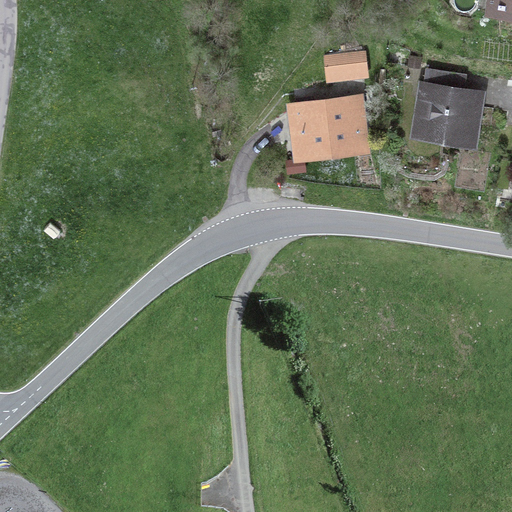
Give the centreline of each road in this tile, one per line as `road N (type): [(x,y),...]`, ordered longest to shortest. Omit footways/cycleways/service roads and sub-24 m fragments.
road 1 (unclassified): [(0,423),(144,291),(224,237),(282,222),(344,221),(511,246)]
road 2 (unknown): [(274,104),(232,136),(230,189),(251,228)]
